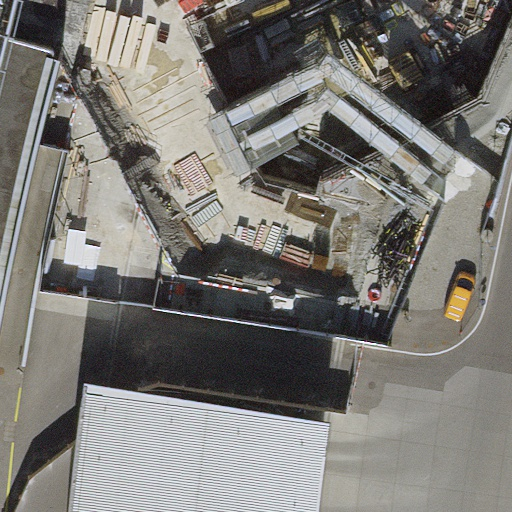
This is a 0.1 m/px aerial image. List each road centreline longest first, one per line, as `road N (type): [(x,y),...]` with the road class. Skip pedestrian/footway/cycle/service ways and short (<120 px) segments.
road 1 (unknown): [(219,0),(511,98)]
road 2 (unknown): [(85,204),(147,0)]
